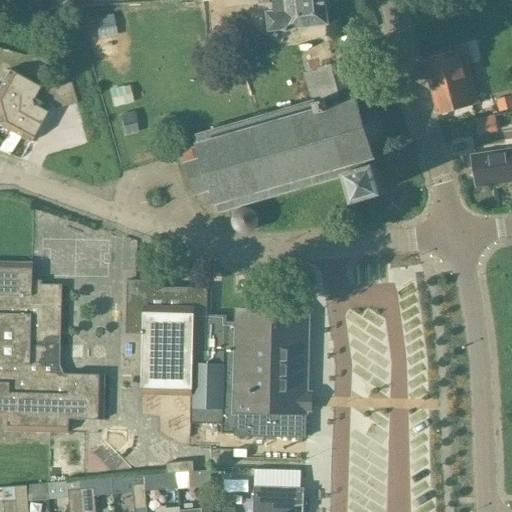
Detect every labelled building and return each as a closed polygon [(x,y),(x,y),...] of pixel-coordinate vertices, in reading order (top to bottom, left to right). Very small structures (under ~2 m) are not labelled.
[(274,2),(278,31),(326,25),(329,24),(326,0),(258,0),(259,4),(274,2)] [(421,0),(426,15),(454,8),(455,11),(469,8),(468,3),(477,0),(421,0)] [(112,15),(93,19),(98,41),(116,37),(112,15)] [(463,48),(422,59),(438,115),(479,103),(463,48)] [(240,233),(247,235),(252,233),(256,229),(259,224),(259,219),(257,216),(255,213),(251,210),(248,209),(246,204),(259,200),(338,176),(343,175),(347,174),(355,200),(382,192),(374,164),(372,165),(370,157),(375,156),(374,152),(373,152),(370,144),(372,143),(374,142),(377,140),(381,135),(382,130),(382,124),(381,122),(379,117),(375,114),(371,111),(365,111),(361,112),(358,103),(360,102),(359,99),(356,100),(344,61),(320,68),(320,70),(307,74),(314,98),(301,101),(302,106),(269,116),(268,111),(255,115),(256,119),(226,128),(225,123),(213,127),(214,131),(197,136),(199,144),(198,145),(199,148),(184,152),(196,192),(211,188),(218,211),(236,206),(237,212),(235,215),(233,218),(234,226),(237,230),(240,233)] [(0,123),(1,127),(30,143),(48,112),(31,103),(40,87),(10,70),(0,86),(0,123)] [(40,98),(60,108),(76,103),(69,82),(64,84),(44,90),(40,98)] [(134,112),(119,115),(124,136),(138,133),(134,112)] [(496,115),(475,116),(476,132),(496,131),(496,115)] [(511,148),(472,155),(477,187),(511,181),(511,148)] [(0,417),(9,418),(8,430),(50,431),(69,432),(70,419),(105,420),(106,375),(65,374),(61,366),(62,346),(63,285),(32,284),(33,264),(0,263),(0,417)] [(191,394),(193,394),(194,351),(210,351),(211,315),(211,289),(164,287),(164,282),(136,281),(128,281),(127,334),(144,335),(142,393),(191,394)] [(307,393),(308,355),(309,316),(304,316),(293,316),(268,315),(268,310),(238,310),(238,322),(226,322),(226,316),(211,315),(210,351),(194,351),(193,394),(191,394),(191,409),(190,423),(205,423),(221,424),(221,434),(235,434),(235,436),(270,437),(306,438),(306,411),(310,411),(311,402),(311,393),(307,393)] [(166,474),(167,482),(179,481),(178,473),(166,474)] [(81,482),(83,511),(95,511),(93,481),(81,482)] [(67,483),(68,511),(83,511),(81,482),(67,483)] [(133,485),(134,511),(138,511),(147,511),(144,484),(133,485)] [(28,511),(26,486),(15,487),(17,501),(17,511),(28,511)] [(303,511),(303,504),(304,488),(254,487),(252,511),(303,511)] [(4,511),(17,511),(17,501),(4,502),(4,511)]
